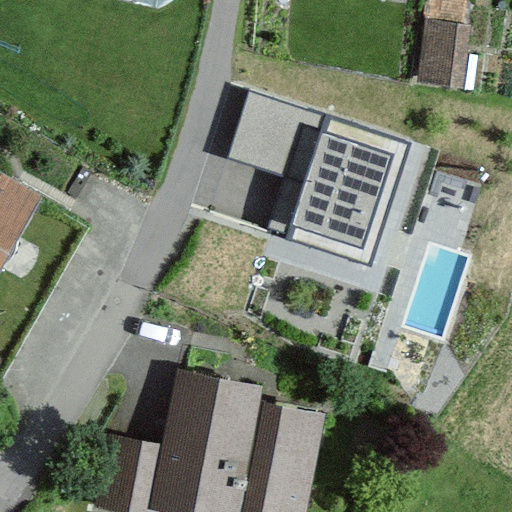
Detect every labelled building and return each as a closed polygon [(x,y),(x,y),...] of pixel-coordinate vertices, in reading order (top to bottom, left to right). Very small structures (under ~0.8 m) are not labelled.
[(430,0),(422,74),(415,73),(411,101),(420,103),(421,91),(449,95),(460,3),(442,0),(430,0)] [(410,144),(329,118),(289,239),(371,265),(410,144)] [(0,176),(0,241),(28,192),(0,176)] [(162,497),(226,509),(225,511),(227,511),(251,392),(183,379),(169,452),(160,497),(162,497)] [(297,511),(315,420),(250,407),(253,392),(251,392),(227,511),(297,511)] [(162,497),(160,497),(169,452),(113,442),(101,501),(159,511),(162,497)]
